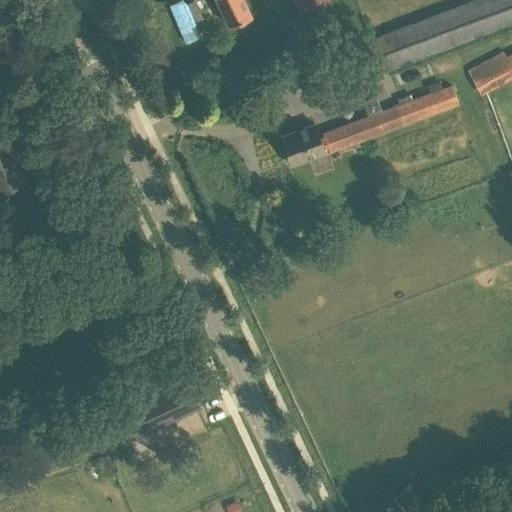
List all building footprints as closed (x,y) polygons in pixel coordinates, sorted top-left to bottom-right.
[(217,0),(229,25),(251,15),(243,0),(217,0)] [(327,0),(293,0),(301,17),(329,3),(327,0)] [(511,23),(511,0),(478,0),(372,39),(384,71),(511,23)] [(511,77),(511,52),(505,56),(503,50),(467,70),(480,95),(511,77)] [(460,103),(453,86),(443,90),(440,81),(428,86),(431,94),(383,112),(377,96),(363,101),(369,117),(324,134),(325,137),(321,139),(315,123),(281,136),(292,164),(326,152),(460,103)] [(5,130),(0,132),(0,190),(27,177),(5,130)] [(140,369),(131,374),(137,387),(146,382),(140,369)] [(201,405),(188,378),(119,411),(132,438),(201,405)] [(60,444),(63,450),(69,462),(88,453),(82,441),(76,428),(64,433),(68,440),(60,444)] [(6,466),(0,469),(0,492),(16,484),(6,466)] [(242,511),(237,501),(227,505),(229,511),(242,511)]
